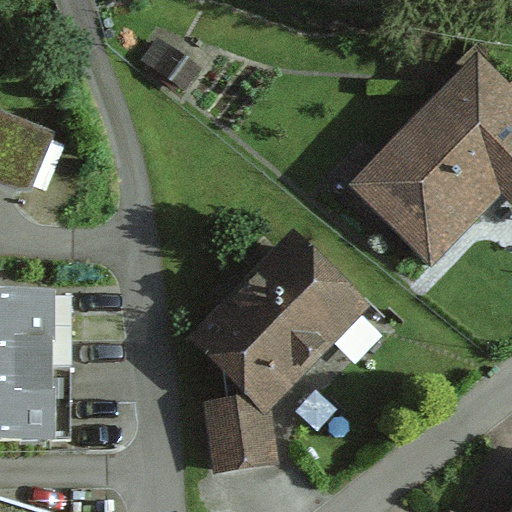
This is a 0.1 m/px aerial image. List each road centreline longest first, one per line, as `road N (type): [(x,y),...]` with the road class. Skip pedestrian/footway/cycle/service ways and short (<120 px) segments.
road 1 (residential): [(78,0),(131,192),(158,350),(162,472)]
road 2 (residential): [(511,387),(365,511)]
road 3 (residential): [(0,469),(162,472)]
